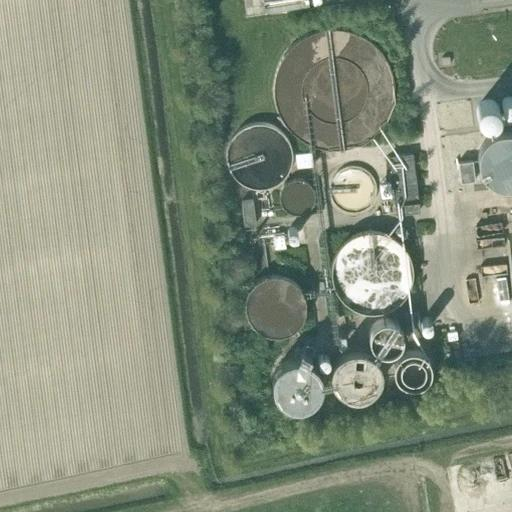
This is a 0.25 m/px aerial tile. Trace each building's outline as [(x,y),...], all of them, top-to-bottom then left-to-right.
[(420,210),(412,152),(388,155),(396,213),(420,210)] [(458,161),(460,181),(474,179),(472,159),(458,161)] [(256,223),(253,199),(241,200),(244,226),(256,224),(256,223)] [(417,312),(403,313),(406,337),(420,336),(417,312)] [(431,343),(435,370),(446,369),(443,341),(431,343)]
